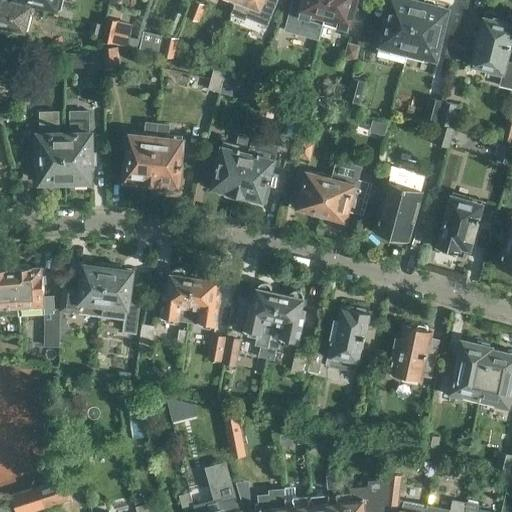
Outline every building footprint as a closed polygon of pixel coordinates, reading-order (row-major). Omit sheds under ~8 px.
[(0,0),(0,23),(28,30),(32,13),(28,12),(31,2),(60,9),(62,0),(0,0)] [(194,0),(188,16),(199,21),(206,4),(195,0),(194,0)] [(292,0),(289,13),(324,22),(329,0),(292,0)] [(329,0),(324,22),(347,29),(354,0),(329,0)] [(390,0),(379,44),(407,51),(420,0),(390,0)] [(421,0),(420,0),(407,51),(437,58),(449,7),(421,0)] [(504,71),(500,86),(511,89),(511,61),(507,60),(511,38),(511,16),(486,10),(472,64),(504,71)] [(103,40),(128,46),(133,24),(108,18),(103,40)] [(247,41),(272,50),(278,31),(254,23),(247,41)] [(276,40),(288,43),(292,27),(280,23),(276,40)] [(161,55),(173,58),(178,37),(166,34),(161,55)] [(356,61),(360,45),(348,42),(343,58),(344,58),(342,65),(353,68),(355,61),(356,61)] [(116,68),(114,48),(104,49),(106,69),(116,68)] [(64,54),(65,67),(84,67),(83,53),(64,54)] [(0,83),(14,87),(18,72),(0,66),(0,83)] [(208,89),(218,91),(224,72),(213,69),(208,89)] [(224,72),(218,91),(232,95),(237,76),(224,72)] [(347,100),(361,103),(366,80),(352,77),(347,100)] [(294,110),(306,113),(311,93),(299,89),(294,110)] [(424,119),(436,122),(442,99),(429,96),(424,119)] [(442,99),(436,122),(454,126),(459,103),(442,99)] [(66,180),(64,136),(58,136),(58,111),(40,112),(40,133),(37,133),(37,165),(40,165),(41,180),(66,180)] [(64,136),(66,180),(89,179),(89,165),(93,165),(92,131),(88,132),(88,111),(70,111),(71,136),(64,136)] [(142,184),(151,185),(158,122),(146,121),(145,135),(130,133),(125,178),(142,180),(142,184)] [(158,122),(151,185),(161,186),(161,183),(178,184),(183,139),(169,137),(170,123),(158,122)] [(434,143),(448,147),(454,128),(434,123),(430,137),(435,139),(434,143)] [(297,156),(310,159),(315,143),(313,142),(315,135),(306,133),(305,140),(302,139),(297,156)] [(227,193),(237,196),(252,137),(239,134),(236,144),(223,140),(211,187),(227,191),(227,193)] [(252,137),(237,196),(247,198),(248,196),(264,200),(279,144),(252,137)] [(511,163),(511,159),(511,141),(502,139),(498,150),(495,149),(493,159),(497,160),(496,162),(509,165),(510,163),(511,163)] [(358,173),(372,176),(377,155),(363,152),(358,173)] [(311,213),(321,216),(331,177),(317,174),(318,171),(308,169),(298,207),(308,209),(308,208),(310,209),(311,213)] [(421,184),(404,180),(391,176),(377,227),(408,235),(421,184)] [(331,177),(321,216),(331,218),(335,215),(336,215),(337,217),(345,219),(355,181),(345,179),(344,181),(331,177)] [(439,245),(440,245),(443,251),(449,253),(456,249),(458,250),(460,243),(469,246),(471,237),(474,237),(480,215),(478,215),(483,198),(469,194),(468,199),(452,195),(439,245)] [(511,219),(500,262),(511,265),(511,219)] [(63,310),(102,315),(109,263),(98,262),(94,264),(85,263),(81,286),(64,284),(61,308),(61,310),(63,310)] [(109,263),(102,315),(124,318),(122,331),(136,333),(141,302),(130,300),(134,270),(123,268),(121,265),(109,263)] [(33,265),(15,266),(19,310),(19,315),(45,312),(44,346),(60,346),(60,331),(68,331),(68,317),(63,317),(63,310),(61,310),(61,308),(44,309),(42,266),(36,266),(33,265)] [(0,311),(19,310),(15,266),(0,266),(0,311)] [(174,320),(199,324),(201,310),(191,308),(195,277),(185,276),(186,272),(184,270),(181,268),(178,267),(178,268),(175,268),(173,270),(171,272),(169,285),(166,284),(161,318),(166,319),(166,317),(174,318),(174,320)] [(201,310),(199,324),(203,324),(203,322),(211,323),(211,325),(215,326),(220,292),(216,291),(218,278),(217,275),(211,272),(208,272),(203,276),(202,278),(195,277),(191,308),(201,310)] [(259,355),(267,357),(281,293),(272,291),(273,288),(272,286),(269,284),(268,282),(263,281),(261,282),(258,286),(255,298),(252,298),(244,331),(249,332),(249,330),(257,332),(257,334),(260,335),(259,344),(261,344),(259,355)] [(281,293),(267,357),(275,359),(277,347),(280,348),(282,340),(285,340),(285,338),(294,340),(294,342),(297,343),(304,310),(301,309),(303,297),(303,295),(301,291),(299,289),(294,288),(292,289),(289,292),(289,295),(281,293)] [(334,365),(356,369),(358,360),(359,360),(360,357),(372,360),(380,321),(368,318),(370,311),(343,305),(340,319),(335,318),(330,345),(334,346),(332,354),(328,353),(326,363),(334,365)] [(138,347),(151,349),(155,325),(142,323),(138,347)] [(397,335),(392,360),(396,361),(394,372),(421,378),(431,329),(404,323),(401,336),(397,335)] [(208,358),(221,360),(226,336),(212,334),(208,358)] [(237,365),(241,338),(228,336),(223,363),(237,365)] [(0,352),(22,358),(21,345),(0,339),(0,352)] [(480,397),(491,346),(489,345),(489,342),(478,339),(477,343),(462,340),(459,353),(453,378),(455,378),(451,394),(464,397),(465,393),(480,397)] [(491,346),(480,397),(496,400),(495,404),(507,407),(511,392),(511,349),(507,348),(506,352),(492,349),(493,346),(491,346)] [(291,374),(306,377),(312,351),(296,348),(291,374)] [(312,351),(306,377),(308,370),(319,372),(323,353),(312,351)] [(131,372),(119,370),(117,381),(129,383),(131,372)] [(239,414),(225,417),(233,454),(247,451),(239,414)] [(359,442),(374,446),(379,426),(364,422),(359,442)] [(494,471),(509,474),(511,462),(511,453),(499,450),(494,471)] [(194,507),(195,511),(224,511),(223,509),(227,508),(225,500),(236,497),(231,476),(232,476),(226,459),(204,465),(214,499),(193,505),(194,507)] [(326,475),(327,488),(337,487),(336,474),(326,475)] [(392,475),(384,511),(396,511),(404,478),(392,475)] [(248,477),(237,480),(244,508),(255,505),(248,477)] [(39,485),(45,506),(72,498),(65,478),(39,485)] [(25,511),(45,506),(39,485),(12,494),(17,511),(25,511)] [(336,496),(337,511),(364,511),(362,485),(350,486),(351,491),(336,493),(336,496)] [(283,487),(284,496),(285,511),(312,511),(311,494),(295,496),(295,486),(283,487)] [(194,507),(193,505),(190,491),(179,494),(183,510),(194,507)] [(285,511),(284,496),(272,498),(271,493),(259,494),(260,511),(285,511)] [(337,511),(336,496),(329,496),(328,493),(311,494),(312,511),(337,511)] [(149,511),(147,503),(140,505),(138,498),(135,499),(137,506),(136,506),(137,511),(149,511)] [(425,511),(427,505),(403,500),(400,511),(425,511)] [(477,511),(479,503),(467,500),(466,505),(464,511),(477,511)] [(452,511),(464,511),(466,505),(455,502),(452,511)]
